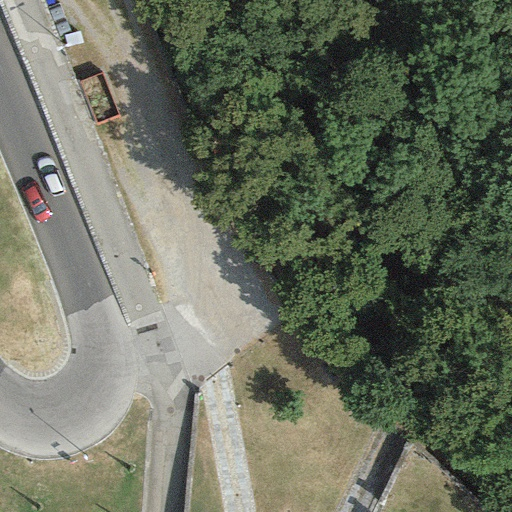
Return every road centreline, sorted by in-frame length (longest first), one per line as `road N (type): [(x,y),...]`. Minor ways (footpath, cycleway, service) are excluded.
road 1 (residential): [(161,359),(18,0)]
road 2 (tertiary): [(101,359),(88,303),(0,94)]
road 3 (tertiary): [(0,400),(21,414),(77,405),(101,359)]
